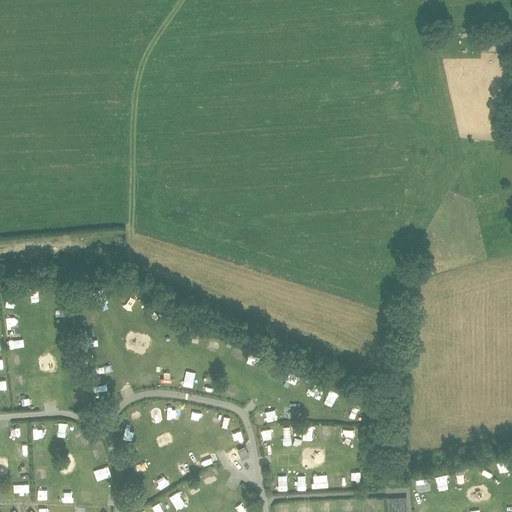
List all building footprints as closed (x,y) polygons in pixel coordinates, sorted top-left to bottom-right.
[(61,298),(63,290),(56,289),(54,296),(61,298)] [(135,336),(138,347),(147,345),(145,334),(135,336)] [(11,347),(21,346),(20,336),(10,336),(11,347)] [(92,346),(94,354),(102,351),(100,344),(92,346)] [(142,366),(153,362),(150,354),(139,359),(142,366)] [(279,376),(281,365),(271,364),(269,374),(279,376)] [(99,374),(108,372),(106,366),(98,368),(99,374)] [(285,370),(282,379),(293,382),(296,373),(285,370)] [(157,371),(148,375),(152,385),(161,381),(157,371)] [(15,389),(27,388),(26,377),(15,378),(15,389)] [(168,389),(177,385),(173,378),(165,382),(168,389)] [(305,380),(302,389),(311,392),(313,383),(305,380)] [(209,389),(212,398),(222,395),(219,386),(209,389)] [(229,397),(238,397),(238,387),(228,387),(229,397)] [(324,404),(331,407),(335,398),(329,395),(324,404)] [(21,407),(30,407),(30,398),(21,398),(21,407)] [(269,424),(279,418),(275,412),(265,417),(269,424)] [(170,436),(178,433),(175,425),(166,429),(170,436)] [(230,425),(220,429),(225,440),(235,436),(230,425)] [(303,426),(303,436),(314,435),(314,425),(303,426)] [(324,426),(324,437),(334,438),(334,426),(324,426)] [(268,439),(277,438),(276,427),(267,428),(268,439)] [(354,444),(354,428),(343,428),(343,444),(354,444)] [(20,441),(30,441),(30,430),(21,429),(20,441)] [(75,437),(80,448),(89,444),(84,432),(75,437)] [(46,442),(45,433),(35,434),(35,443),(46,442)] [(249,456),(245,447),(244,446),(237,450),(242,459),(249,456)] [(30,449),(20,450),(21,467),(19,467),(19,478),(32,477),(31,465),(30,449)] [(89,467),(98,463),(93,451),(83,455),(89,467)] [(511,465),(511,462),(501,464),(502,476),(511,474),(511,465)] [(46,478),(46,469),(39,469),(38,478),(46,478)] [(461,483),(470,481),(468,470),(459,472),(461,483)] [(441,489),(450,489),(449,474),(440,475),(441,489)] [(325,476),(316,476),(317,490),(326,490),(325,476)] [(287,477),(278,477),(279,491),(288,490),(287,477)] [(297,477),(297,492),(306,491),(305,477),(297,477)] [(429,478),(421,478),(422,494),(430,494),(429,478)] [(239,501),(245,492),(236,486),(230,495),(239,501)] [(22,500),(33,499),(32,489),(22,489),(22,500)] [(54,500),(55,491),(46,491),(46,500),(54,500)] [(388,498),(388,511),(407,511),(406,497),(388,498)] [(324,503),(323,511),(333,511),(334,503),(324,503)]
